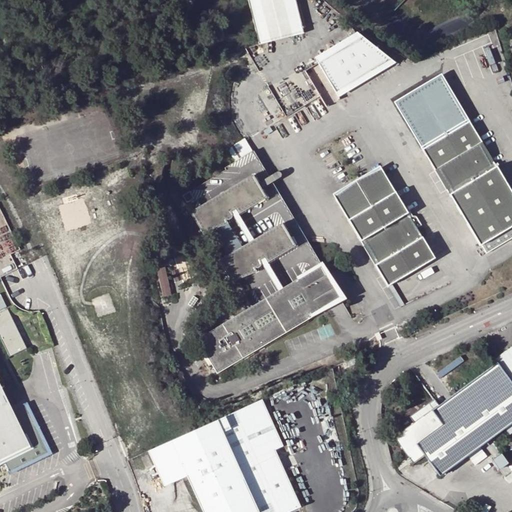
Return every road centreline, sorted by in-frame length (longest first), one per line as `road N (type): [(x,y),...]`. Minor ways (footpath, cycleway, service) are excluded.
road 1 (unclassified): [(511,307),(417,347),(375,384),(372,436),(389,499)]
road 2 (unclassified): [(128,511),(41,279)]
